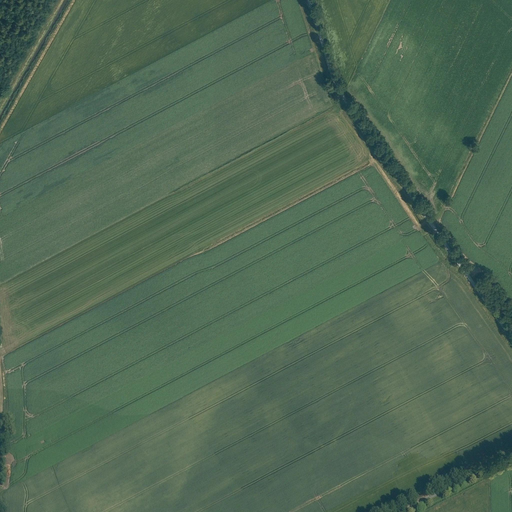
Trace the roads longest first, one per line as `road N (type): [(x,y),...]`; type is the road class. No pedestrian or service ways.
road 1 (unclassified): [(511,341),(340,99),(305,0)]
road 2 (track): [(426,221),(511,53)]
road 3 (unclassified): [(404,511),(511,455)]
